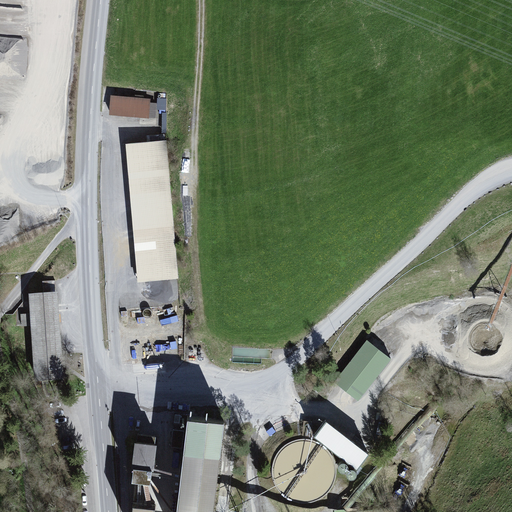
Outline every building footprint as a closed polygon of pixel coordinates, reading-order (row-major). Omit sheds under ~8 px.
[(109,96),(109,116),(149,117),(150,97),(109,96)] [(168,142),(125,146),(137,282),(180,278),(168,142)] [(54,290),(35,291),(39,372),(58,371),(54,290)] [(185,304),(120,308),(124,377),(190,373),(185,304)] [(369,342),(336,385),(359,402),(391,360),(369,342)] [(189,409),(174,511),(213,511),(227,415),(189,409)] [(325,417),(312,433),(355,466),(367,450),(325,417)] [(146,500),(151,438),(131,436),(128,476),(136,477),(134,499),(129,498),(127,511),(150,511),(151,501),(146,500)]
